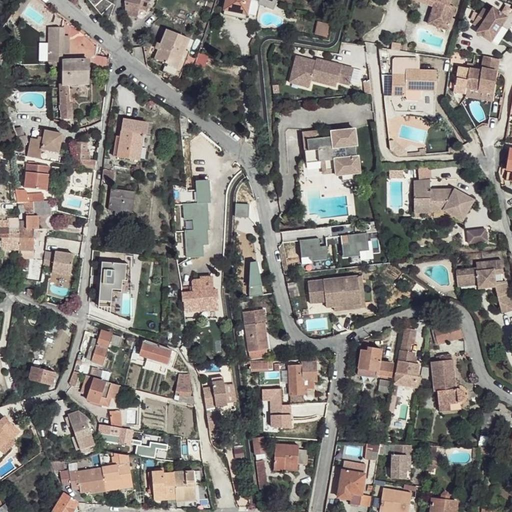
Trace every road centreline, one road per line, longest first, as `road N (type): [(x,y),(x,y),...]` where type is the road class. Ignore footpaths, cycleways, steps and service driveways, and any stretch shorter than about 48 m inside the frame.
road 1 (residential): [(342,337),(324,344),(298,338),(260,190),(239,151),(126,58)]
road 2 (residential): [(83,319),(111,80),(126,58)]
road 3 (residential): [(511,401),(487,386),(465,320),(446,304),(342,337)]
road 4 (residential): [(316,511),(342,337)]
